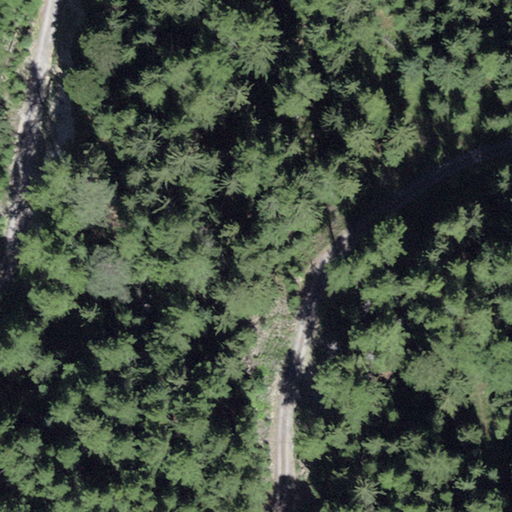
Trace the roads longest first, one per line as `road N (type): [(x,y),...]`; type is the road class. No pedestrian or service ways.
road 1 (track): [(511,144),(414,184),(353,232),(312,285),(279,437),(277,511)]
road 2 (track): [(0,278),(54,0)]
